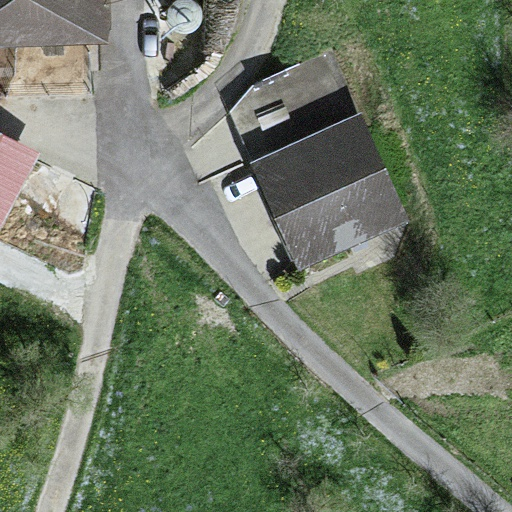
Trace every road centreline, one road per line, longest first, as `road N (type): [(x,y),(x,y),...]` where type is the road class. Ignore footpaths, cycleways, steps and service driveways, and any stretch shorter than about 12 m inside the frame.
road 1 (track): [(45,511),(85,407),(113,168)]
road 2 (track): [(0,99),(113,168)]
